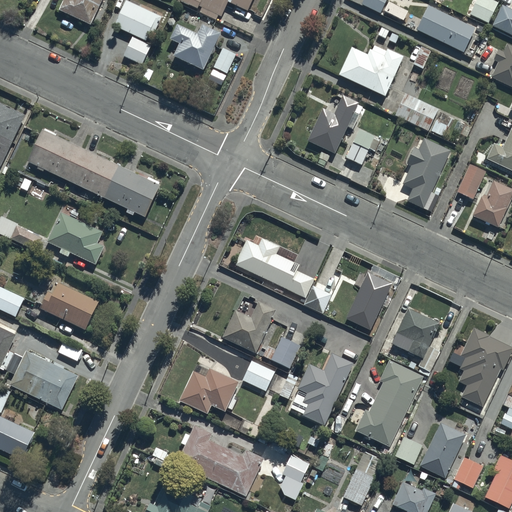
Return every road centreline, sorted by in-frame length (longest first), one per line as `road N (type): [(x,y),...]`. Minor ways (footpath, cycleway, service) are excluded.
road 1 (residential): [(68,511),(231,161)]
road 2 (residential): [(231,161),(511,294)]
road 3 (residential): [(0,52),(231,161)]
road 4 (residential): [(231,161),(306,0)]
